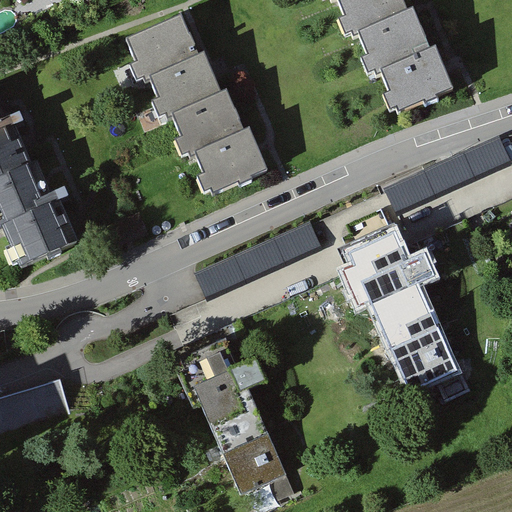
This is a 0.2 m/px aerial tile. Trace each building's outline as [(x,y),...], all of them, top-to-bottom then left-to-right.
[(360,33),(408,12),(402,0),(324,0),(325,0),(332,0),(333,3),(339,0),(346,17),(339,20),(347,37),(354,33),(355,35),(360,33)] [(408,12),(360,33),(369,56),(363,58),(370,76),(376,73),(378,77),(384,74),(386,78),(392,92),(385,95),(392,110),(400,107),(402,111),(427,101),(429,104),(439,100),(438,96),(455,88),(437,47),(431,49),(414,10),(408,12)] [(172,114),(221,93),(204,53),(198,56),(181,16),(128,38),(138,61),(130,64),(137,81),(144,78),(146,83),(152,81),(159,97),(152,100),(159,117),(166,114),(167,116),(172,114)] [(221,93),(172,114),(182,136),(175,139),(183,156),(189,153),(191,157),(197,155),(204,172),(198,175),(204,191),(212,187),(214,192),(239,181),(241,185),(252,180),(250,176),(267,169),(249,128),(244,130),(227,90),(221,93)] [(0,178),(33,164),(16,125),(25,121),(20,110),(0,118),(0,178)] [(33,164),(0,178),(0,228),(4,226),(22,265),(77,240),(58,199),(68,194),(65,187),(52,193),(37,160),(33,164)] [(140,215),(109,229),(118,249),(149,235),(140,215)] [(397,228),(348,249),(353,261),(338,267),(357,311),(371,305),(411,394),(436,383),(445,402),(467,392),(420,285),(439,276),(427,250),(411,257),(397,228)] [(227,339),(181,359),(185,369),(178,373),(195,409),(202,406),(242,495),(270,482),(278,501),(296,493),(250,390),(269,382),(258,357),(239,365),(227,339)] [(59,380),(0,398),(0,436),(71,415),(59,380)]
